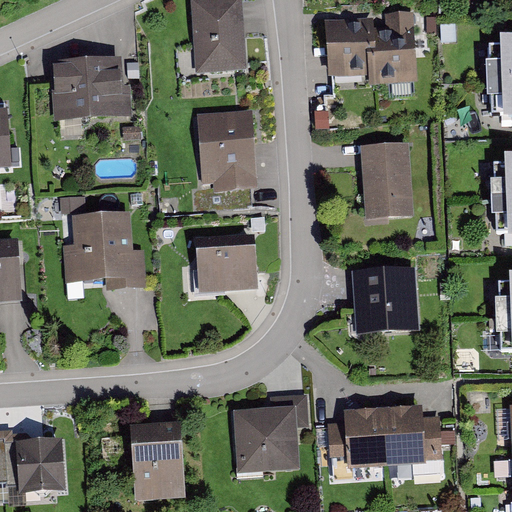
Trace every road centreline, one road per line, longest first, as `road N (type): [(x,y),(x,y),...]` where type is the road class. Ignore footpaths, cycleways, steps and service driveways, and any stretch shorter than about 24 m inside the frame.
road 1 (residential): [(0,394),(210,381),(251,365),(284,334),(300,304),(305,268)]
road 2 (residential): [(305,268),(288,0)]
